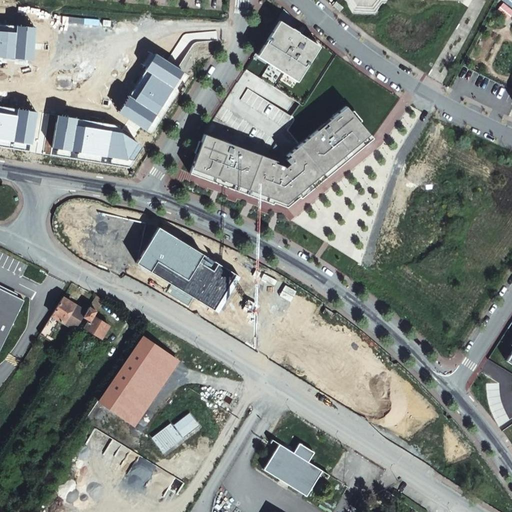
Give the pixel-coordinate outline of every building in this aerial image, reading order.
[(336,1),(332,5),(339,12),(343,7),(336,1)] [(278,22),(258,56),(296,82),(318,46),(278,22)] [(35,27),(0,23),(0,56),(33,59),(35,27)] [(155,53),(117,112),(146,130),(184,72),(155,53)] [(205,131),(190,174),(288,209),(370,138),(342,102),(360,71),(337,55),(304,107),(299,104),(290,117),(247,91),(239,100),(229,94),(205,131)] [(37,112),(0,106),(0,139),(32,145),(37,112)] [(116,125),(57,115),(52,149),(133,160),(141,146),(116,125)] [(157,226),(136,263),(217,312),(238,276),(157,226)] [(0,348),(24,301),(0,289),(0,348)] [(104,300),(95,295),(84,311),(75,327),(93,339),(95,337),(99,339),(107,327),(92,318),(104,300)] [(63,322),(74,305),(62,298),(41,334),(46,337),(58,318),(63,322)] [(75,327),(84,311),(74,305),(63,322),(75,327)] [(176,361),(138,338),(97,404),(133,427),(176,361)] [(157,348),(160,344),(153,339),(150,342),(157,348)] [(174,425),(178,429),(173,432),(170,427),(153,438),(163,453),(180,442),(176,436),(180,432),(184,439),(200,427),(190,413),(174,425)] [(276,443),(256,476),(308,504),(326,472),(311,463),(318,452),(302,445),(295,455),(280,445),(276,443)]
